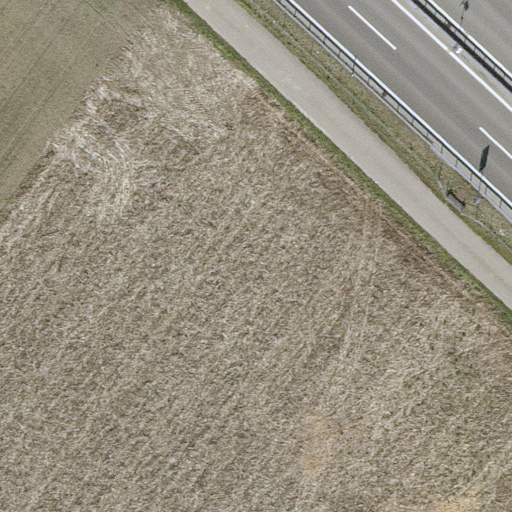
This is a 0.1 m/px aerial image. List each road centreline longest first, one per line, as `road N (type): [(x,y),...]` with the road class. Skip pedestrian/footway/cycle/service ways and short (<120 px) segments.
road 1 (track): [(511,288),(203,0)]
road 2 (trunk): [(345,0),(511,153)]
